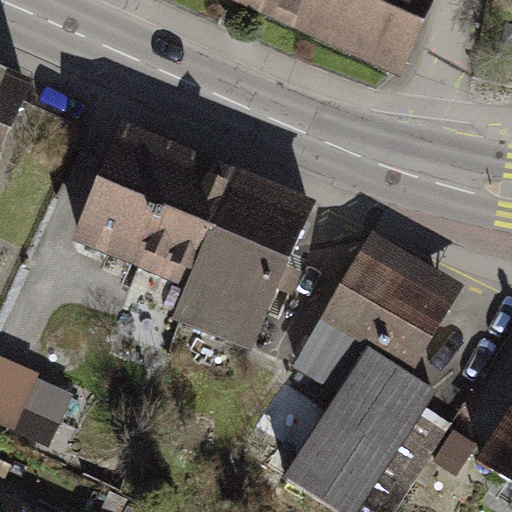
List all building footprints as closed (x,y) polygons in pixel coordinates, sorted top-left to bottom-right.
[(291,0),(218,0),(281,26),(291,0)] [(435,0),(291,0),(281,26),(403,77),(435,0)] [(0,148),(26,89),(0,77),(0,148)] [(182,156),(125,132),(81,238),(137,262),(182,156)] [(240,181),(182,156),(137,262),(196,286),(240,181)] [(311,211),(240,181),(196,286),(207,291),(195,321),(253,346),(311,211)] [(459,297),(370,238),(285,365),(337,399),(282,482),(326,511),(398,511),(473,400),(415,362),(459,297)] [(0,357),(0,424),(55,443),(75,383),(0,357)] [(511,399),(465,471),(511,501),(511,399)] [(23,511),(0,501),(0,511),(23,511)]
